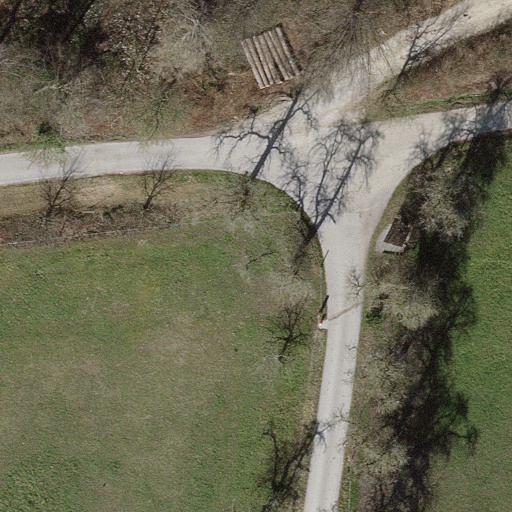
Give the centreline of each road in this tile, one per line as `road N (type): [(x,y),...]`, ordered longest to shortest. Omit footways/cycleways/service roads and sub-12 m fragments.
road 1 (residential): [(0,169),(131,154),(351,145),(339,385),(321,511)]
road 2 (track): [(254,152),(508,0)]
road 3 (track): [(351,145),(511,119)]
